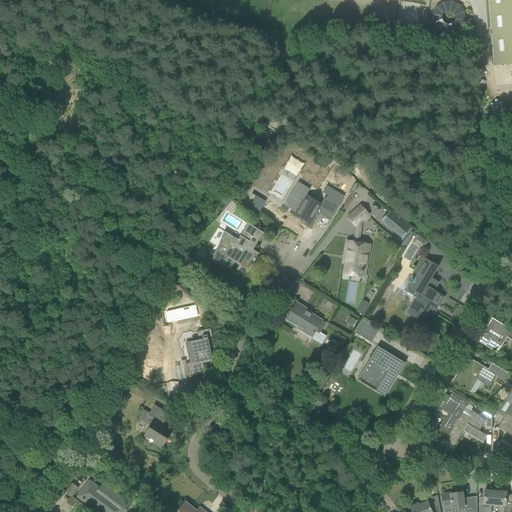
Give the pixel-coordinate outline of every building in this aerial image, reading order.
[(511,0),(488,0),(494,66),(511,64),(511,0)] [(423,29),(427,6),(400,1),(396,24),(423,29)] [(288,208),(287,209),(292,211),(291,212),(303,220),(310,224),(311,222),(315,216),(317,213),(320,214),(330,220),(338,207),(343,199),(330,191),(327,196),(325,199),(324,199),(320,205),(306,196),(309,190),(297,183),(296,185),(297,186),(290,196),(297,200),(291,210),(288,208)] [(227,197),(222,203),(227,207),(232,201),(227,197)] [(355,211),(348,218),(356,226),(356,227),(362,222),(369,216),(361,207),(355,211)] [(397,219),(389,229),(402,239),(410,229),(397,219)] [(223,242),(220,241),(216,252),(211,256),(221,265),(227,259),(233,262),(235,259),(249,268),(253,262),(254,263),(256,259),(255,259),(256,258),(248,253),(250,249),(252,250),(263,233),(248,224),(237,241),(227,234),(223,242)] [(347,255),(344,274),(354,276),(365,277),(370,246),(358,244),(347,242),(345,255),(347,255)] [(433,291),(438,283),(431,279),(438,267),(422,258),(411,276),(413,277),(404,291),(415,298),(406,313),(416,319),(418,315),(423,318),(428,310),(434,314),(444,298),(433,291)] [(196,303),(168,310),(171,321),(199,315),(196,303)] [(296,304),(286,320),(295,325),(297,327),(296,328),(311,337),(312,338),(316,331),(319,333),(325,323),(306,312),(307,310),(305,309),(296,304)] [(350,316),(346,322),(352,326),(356,320),(350,316)] [(511,330),(500,324),(492,318),(488,324),(489,325),(484,333),(483,333),(477,342),(486,347),(497,354),(506,338),(511,341),(511,330)] [(361,320),(353,333),(370,344),(379,331),(361,320)] [(198,341),(185,343),(189,364),(185,365),(188,378),(188,379),(195,377),(195,376),(204,374),(204,375),(205,375),(203,364),(213,362),(207,339),(212,338),(210,329),(201,331),(196,332),(198,341)] [(405,364),(377,347),(370,358),(375,361),(367,374),(370,375),(364,385),(375,392),(377,389),(386,394),(396,378),(393,376),(395,374),(397,375),(398,375),(405,364)] [(452,382),(460,387),(481,400),(482,399),(470,392),(477,381),(488,388),(495,377),(503,382),(508,374),(492,364),(488,371),(471,361),(466,369),(467,370),(464,376),(458,372),(452,382)] [(178,369),(168,372),(169,379),(180,376),(178,369)] [(503,419),(498,427),(511,435),(511,388),(503,401),(511,406),(506,414),(503,419)] [(449,414),(435,436),(444,441),(463,411),(468,403),(452,393),(449,398),(445,395),(442,400),(441,400),(440,401),(441,401),(438,407),(449,414)] [(318,401),(312,410),(317,413),(323,405),(318,401)] [(144,409),(138,418),(150,426),(143,437),(153,444),(162,449),(162,448),(161,448),(172,430),(173,431),(166,426),(164,428),(162,427),(164,423),(159,419),(164,411),(154,405),(150,413),(144,409)] [(463,411),(444,441),(453,447),(463,431),(481,442),(485,436),(478,432),(482,426),(484,428),(484,430),(491,430),(492,417),(482,411),(479,416),(471,411),(469,414),(463,411)] [(125,496),(122,501),(100,485),(97,489),(89,483),(78,498),(98,511),(127,511),(134,502),(125,496)] [(72,497),(78,489),(72,484),(65,492),(72,497)] [(504,506),(505,503),(506,493),(484,491),(483,501),(482,511),(490,511),(491,505),(504,506)] [(476,511),(476,497),(473,497),(473,498),(463,499),(462,493),(449,494),(449,495),(441,496),(443,511),(452,511),(467,510),(466,511),(476,511)] [(439,511),(437,496),(426,501),(426,502),(418,506),(417,504),(410,507),(411,511),(439,511)] [(70,498),(67,502),(71,506),(75,502),(70,498)] [(196,511),(185,502),(176,511),(196,511)]
